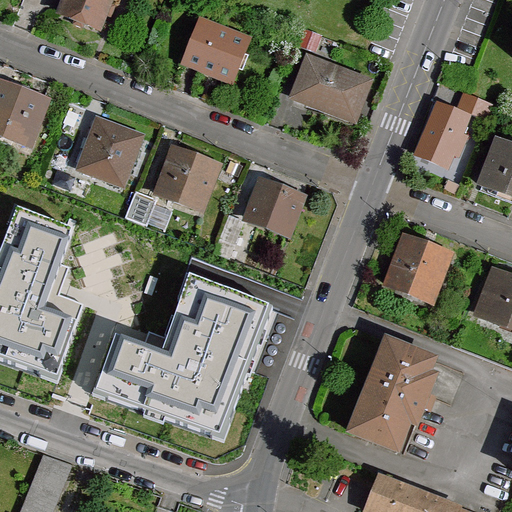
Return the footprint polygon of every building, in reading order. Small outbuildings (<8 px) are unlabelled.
[(115,0),(67,0),(62,16),(104,31),(115,0)] [(255,43),(207,24),(191,65),(239,84),(255,43)] [(377,85),(319,62),(304,100),(362,123),(377,85)] [(468,91),(474,77),(456,70),(450,84),(468,91)] [(51,104),(2,84),(0,88),(0,135),(33,149),(51,104)] [(445,119),(429,148),(460,163),(469,143),(472,144),(477,134),(445,119)] [(146,142),(104,125),(86,173),(128,189),(146,142)] [(511,195),(511,145),(508,144),(492,188),(511,195)] [(224,170),(183,154),(166,199),(207,214),(224,170)] [(307,202),(269,187),(256,222),(294,237),(307,202)] [(161,204),(141,196),(130,222),(151,230),(161,204)] [(74,230),(25,210),(0,274),(0,363),(53,385),(77,323),(43,310),(74,230)] [(249,227),(235,221),(226,245),(241,250),(249,227)] [(434,303),(452,257),(405,238),(387,285),(434,303)] [(511,279),(504,276),(487,317),(511,326),(511,279)] [(276,310),(196,281),(171,351),(121,333),(98,397),(228,443),(276,310)] [(434,359),(386,339),(347,434),(396,454),(408,426),(414,429),(421,411),(429,393),(432,384),(425,382),(434,359)] [(55,511),(75,466),(46,456),(23,511),(55,511)] [(393,482),(377,476),(364,511),(458,511),(460,508),(393,482)]
